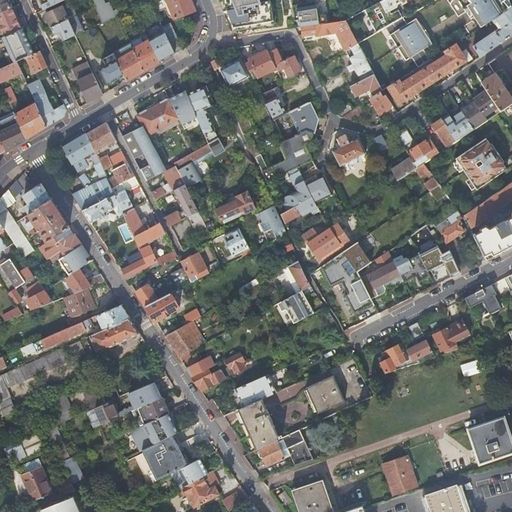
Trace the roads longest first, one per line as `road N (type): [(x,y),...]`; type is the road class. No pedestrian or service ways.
road 1 (residential): [(271,511),(32,153)]
road 2 (residential): [(511,41),(375,132),(332,120),(290,35),(211,38)]
road 3 (residential): [(511,260),(347,344)]
road 4 (residential): [(79,126),(202,52),(211,38)]
road 5 (residential): [(22,0),(79,126)]
